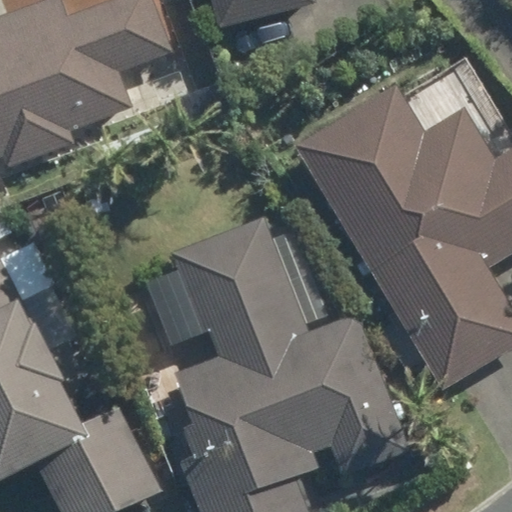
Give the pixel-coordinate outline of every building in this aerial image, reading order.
[(0,155),(4,168),(72,142),(67,130),(130,108),(116,69),(166,51),(148,0),(115,0),(64,18),(57,0),(47,0),(0,17),(0,155)] [(210,0),(218,28),(313,1),(312,0),(210,0)] [(391,86),(292,146),(441,387),(511,343),(511,308),(487,269),(511,254),(511,148),(491,161),(459,108),(419,132),(391,86)] [(213,92),(185,103),(196,131),(224,120),(213,92)] [(0,215),(0,240),(10,234),(0,215)] [(189,459),(181,462),(201,511),(298,511),(306,509),(293,478),(317,468),(310,451),(328,444),(341,477),(408,448),(355,322),(344,317),(307,333),(259,218),(170,255),(201,329),(206,328),(218,358),(170,378),(190,422),(176,428),(189,459)] [(0,478),(30,463),(58,511),(118,511),(157,490),(114,409),(79,428),(53,382),(59,377),(27,319),(55,305),(48,290),(54,287),(28,241),(0,256),(0,478)]
